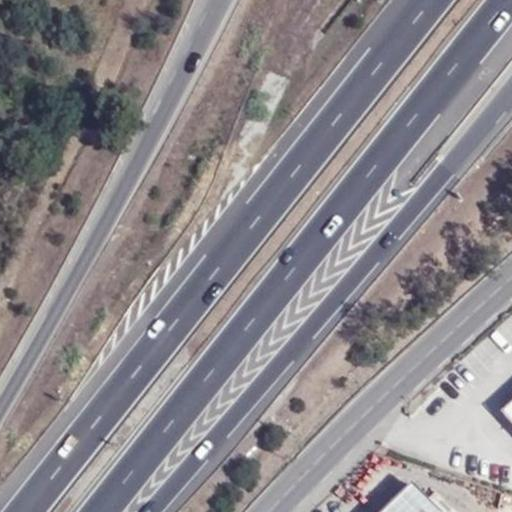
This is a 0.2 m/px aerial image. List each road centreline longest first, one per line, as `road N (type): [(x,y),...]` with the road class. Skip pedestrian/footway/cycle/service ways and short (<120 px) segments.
road 1 (motorway): [(98,511),(507,0)]
road 2 (motorway): [(430,0),(21,511)]
road 3 (motorway): [(149,511),(511,88)]
road 4 (motorway): [(221,0),(75,284),(0,409)]
road 5 (tertiary): [(511,276),(353,419),(265,511)]
